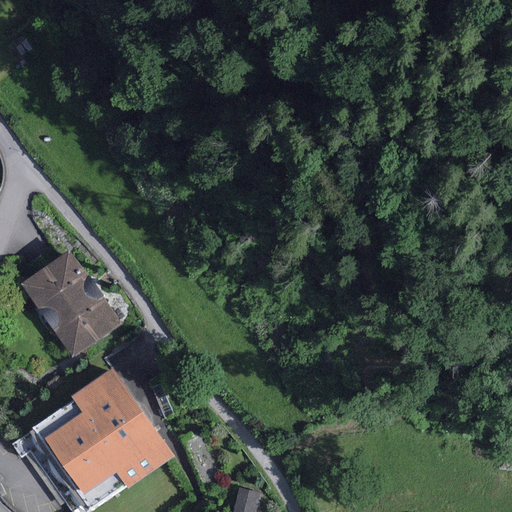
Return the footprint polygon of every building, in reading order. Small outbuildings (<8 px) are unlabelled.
[(84,249),(30,284),(79,359),(133,324),(84,249)] [(173,368),(152,381),(167,418),(195,402),(173,368)] [(95,511),(177,456),(119,373),(14,446),(23,459),(33,452),(75,511),(95,511)] [(204,433),(185,440),(204,490),(223,483),(204,433)] [(262,511),(267,493),(243,488),(237,511),(262,511)]
